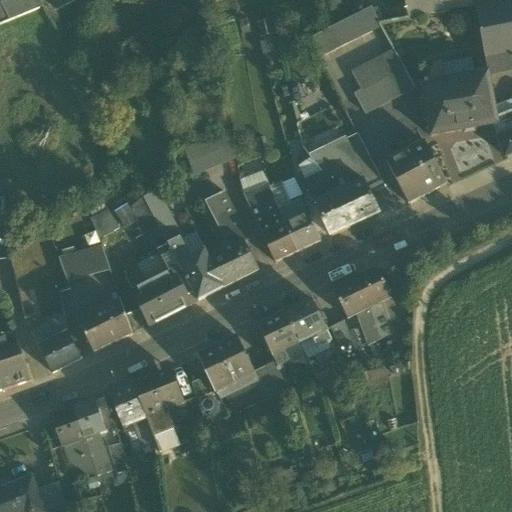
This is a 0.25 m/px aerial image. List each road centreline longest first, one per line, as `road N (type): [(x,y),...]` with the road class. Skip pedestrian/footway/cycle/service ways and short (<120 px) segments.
road 1 (tertiary): [(0,414),(511,185)]
road 2 (track): [(433,511),(419,309),(437,284),(511,241)]
